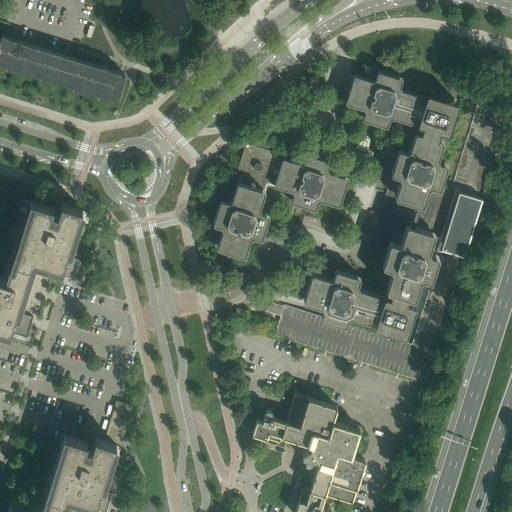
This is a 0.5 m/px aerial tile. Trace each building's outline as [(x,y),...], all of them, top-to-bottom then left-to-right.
[(0,61),(119,98),(126,76),(13,41),(1,37),(2,34),(4,35),(5,31),(10,33),(11,26),(10,23),(0,20),(0,61)] [(254,317),(255,317),(278,324),(274,336),(425,383),(511,106),(480,96),(451,189),(439,185),(445,164),(441,163),(442,162),(436,161),(445,132),(449,133),(457,106),(453,105),(454,102),(428,94),(427,97),(398,88),(402,78),(379,71),(376,81),(355,75),(346,101),(367,107),(364,118),(377,122),(378,117),(380,118),(380,120),(381,121),(382,121),(384,121),(385,120),(387,120),(389,114),(419,124),(409,154),(403,152),(403,154),(402,154),(400,155),(400,156),(400,158),(401,158),(401,161),(396,160),(380,213),(373,211),(372,211),(371,211),(370,212),(363,235),(390,243),(384,264),(394,268),(391,278),(394,278),(393,281),(392,281),(390,282),(390,283),(390,284),(391,285),(391,287),(389,287),(385,297),(356,288),(360,277),(337,270),(333,280),(313,274),(305,300),(325,306),(322,316),(284,304),(283,306),(269,302),(266,311),(260,308),(259,308),(257,307),(257,306),(256,306),(248,311),(249,313),(251,314),(252,315),(254,317)] [(258,213),(267,182),(297,192),(296,198),(298,198),(298,200),(299,201),(300,201),(301,201),(302,200),(304,201),(303,205),(316,209),(319,199),(339,205),(348,179),(326,172),(329,162),(308,156),(305,165),(275,156),(277,153),(250,144),(249,148),(246,147),(237,173),(241,174),(232,203),(221,199),(214,222),(225,226),(218,246),(244,255),(251,234),(261,237),(265,224),(261,223),(262,221),(263,221),(264,220),(264,219),(264,218),(263,217),(264,215),(258,213)] [(36,273),(38,268),(61,275),(73,279),(79,260),(68,256),(82,210),(62,203),(58,215),(52,213),(54,208),(34,201),(21,241),(16,239),(8,261),(4,276),(0,274),(0,328),(28,337),(27,338),(33,340),(36,330),(30,329),(34,317),(23,314),(36,273)] [(353,501),(365,463),(361,462),(362,459),(354,456),(363,427),(333,417),(336,409),(332,408),(333,405),(323,402),(323,401),(295,393),(292,402),(294,403),(293,407),(291,406),(286,420),(273,416),(272,417),(271,416),(272,413),(272,411),(271,410),(270,409),(268,409),(267,409),(266,411),(263,420),(257,418),(256,419),(257,420),(253,432),(252,433),(281,442),(283,435),(297,440),(297,439),(310,443),(310,444),(309,444),(308,445),(307,446),(307,447),(308,448),(308,449),(303,452),(302,453),(301,455),(302,456),(304,457),(305,457),(306,457),(305,459),(304,460),(305,462),(306,462),(308,462),(313,460),(314,460),(314,461),(315,462),(316,463),(317,463),(318,462),(319,461),(317,468),(311,488),(304,486),(295,511),(324,511),(325,511),(324,510),(323,509),(320,508),(320,507),(321,507),(325,493),(353,501)] [(67,511),(70,505),(71,502),(105,511),(106,511),(112,494),(107,492),(116,462),(122,445),(123,440),(130,420),(134,405),(117,400),(104,440),(95,437),(90,454),(85,452),(88,442),(62,434),(43,493),(45,494),(44,497),(39,511),(33,511),(13,505),(10,511),(67,511)]
